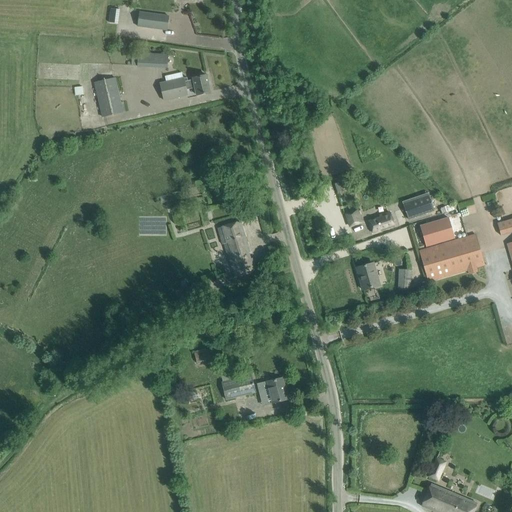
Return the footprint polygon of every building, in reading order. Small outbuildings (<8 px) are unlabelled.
[(139,12),(138,26),(167,30),(169,16),(139,12)] [(139,53),(138,65),(169,67),(169,55),(139,53)] [(187,78),(184,78),(186,89),(196,87),(198,95),(210,92),(206,75),(194,78),(194,80),(187,81),(187,78)] [(102,115),(102,117),(123,112),(116,78),(94,83),(102,115)] [(184,78),(160,83),(163,100),(188,95),(186,89),(184,78)] [(335,184),(342,205),(346,204),(344,198),(350,196),(345,180),(335,184)] [(428,196),(404,205),(409,220),(434,212),(428,196)] [(363,222),(358,210),(345,214),(350,226),(363,222)] [(394,226),(390,212),(369,220),(373,233),(394,226)] [(511,218),(497,223),(501,235),(511,232),(511,218)] [(241,221),(218,229),(223,244),(225,244),(235,276),(256,270),(241,221)] [(475,234),(420,251),(429,282),(455,274),(468,270),(469,274),(478,272),(477,268),(485,265),(475,234)] [(363,290),(380,285),(373,263),(357,268),(359,277),(361,277),(364,289),(363,290)] [(411,270),(400,270),(399,288),(410,289),(411,270)] [(201,287),(185,294),(190,304),(205,297),(201,287)] [(206,350),(205,349),(194,352),(194,353),(197,363),(211,359),(209,349),(206,350)] [(251,375),(222,382),(226,400),(255,393),(251,375)] [(257,384),(259,392),(269,389),(273,403),(287,399),(282,378),(257,384)] [(436,457),(428,477),(438,481),(447,461),(436,457)] [(435,511),(473,511),(477,504),(431,484),(422,506),(435,511)]
